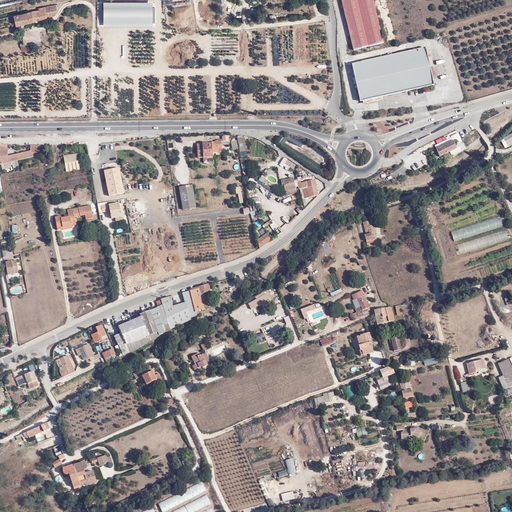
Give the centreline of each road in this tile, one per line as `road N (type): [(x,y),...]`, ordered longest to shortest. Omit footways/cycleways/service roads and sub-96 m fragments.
road 1 (unclassified): [(474,108),(491,148),(460,175),(411,199),(466,416),(440,421)]
road 2 (tertiary): [(337,186),(265,254),(42,343)]
road 3 (secondary): [(0,127),(252,124),(317,137)]
road 4 (unclassified): [(226,511),(207,451),(157,360),(143,359),(58,408)]
